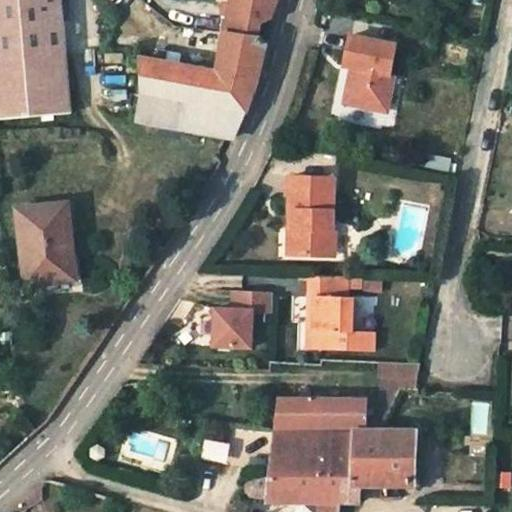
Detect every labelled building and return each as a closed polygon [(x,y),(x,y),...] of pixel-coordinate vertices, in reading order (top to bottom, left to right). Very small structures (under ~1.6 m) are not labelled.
[(0,0),(0,121),(76,114),(63,0),(0,0)] [(276,0),(233,0),(231,21),(223,19),(221,35),(225,36),(261,41),(258,39),(262,21),(271,17),(276,0)] [(381,108),(388,75),(395,43),(349,33),(342,64),(351,66),(343,100),(381,108)] [(257,85),(265,44),(261,41),(225,36),(218,71),(218,73),(252,84),(252,86),(257,85)] [(152,60),(142,57),(143,95),(189,103),(184,128),(211,133),(234,137),(245,111),(252,86),(252,84),(218,73),(218,71),(152,60)] [(143,95),(138,120),(184,128),(189,103),(143,95)] [(294,207),(292,254),(317,254),(318,246),(336,246),(336,229),(332,229),(334,176),(289,174),(288,208),(294,207)] [(63,206),(55,207),(59,241),(67,240),(63,206)] [(55,207),(19,211),(28,284),(75,278),(70,239),(67,240),(59,241),(55,207)] [(336,246),(318,246),(317,254),(331,254),(335,254),(336,246)] [(316,293),(314,328),(320,328),(319,347),(320,347),(373,348),(374,329),(351,327),(353,294),(347,293),(348,274),(308,273),(308,292),(308,293),(316,293)] [(270,290),(230,290),(230,309),(212,309),(212,346),(249,346),(250,310),(269,310),(270,290)] [(314,328),(316,293),(308,293),(307,328),(314,328)] [(307,328),(306,347),(319,347),(320,328),(314,328),(307,328)] [(389,375),(389,359),(376,359),(376,374),(383,375),(389,375)] [(389,359),(389,375),(414,376),(418,361),(389,359)] [(383,375),(383,388),(396,392),(397,389),(413,390),(414,376),(389,375),(383,375)] [(382,404),(364,404),(364,419),(382,419),(396,392),(383,388),(382,404)] [(331,401),(278,400),(276,428),(331,429),(363,428),(364,419),(364,404),(364,401),(331,401)] [(353,434),(273,434),(268,480),(258,478),(254,478),(250,479),(245,483),(244,489),(245,491),(249,494),(252,496),(255,497),(267,497),(266,504),(322,504),(340,504),(357,504),(358,484),(410,485),(412,431),(353,431),(353,434)]
